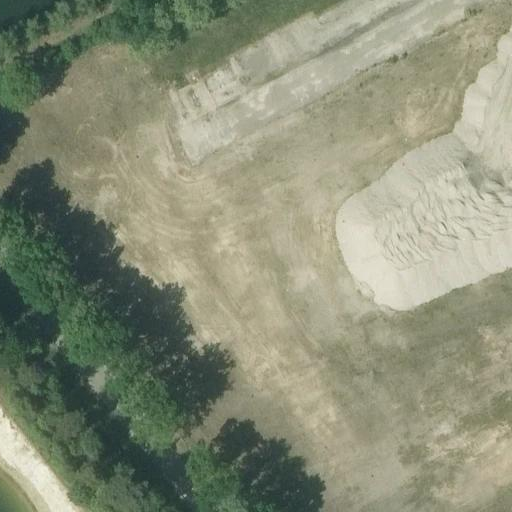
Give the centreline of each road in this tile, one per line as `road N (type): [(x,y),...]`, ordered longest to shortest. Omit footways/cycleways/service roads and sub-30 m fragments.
road 1 (unclassified): [(0,261),(198,511)]
road 2 (track): [(0,66),(122,0)]
